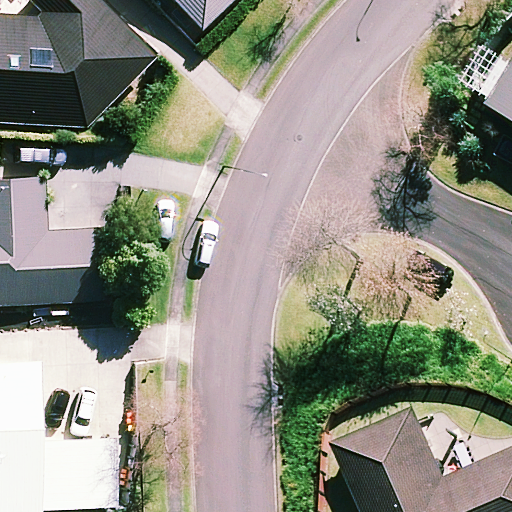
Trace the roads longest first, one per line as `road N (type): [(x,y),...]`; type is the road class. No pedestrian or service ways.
road 1 (residential): [(289,136),(251,225),(235,295),(233,511)]
road 2 (residential): [(511,259),(289,136)]
road 3 (residential): [(401,0),(325,74),(289,136)]
